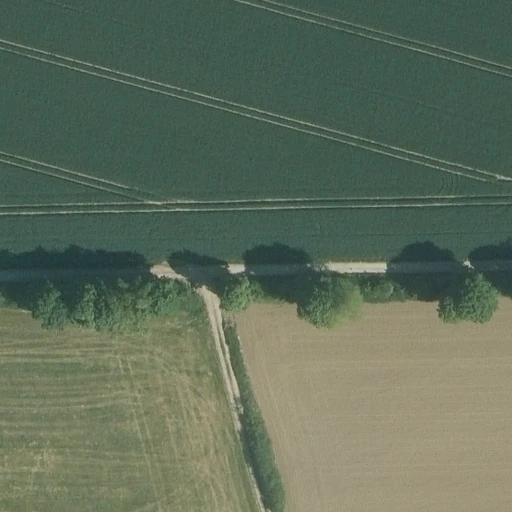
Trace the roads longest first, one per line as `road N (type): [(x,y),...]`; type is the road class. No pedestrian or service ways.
road 1 (unclassified): [(0,277),(511,266)]
road 2 (track): [(203,272),(268,511)]
